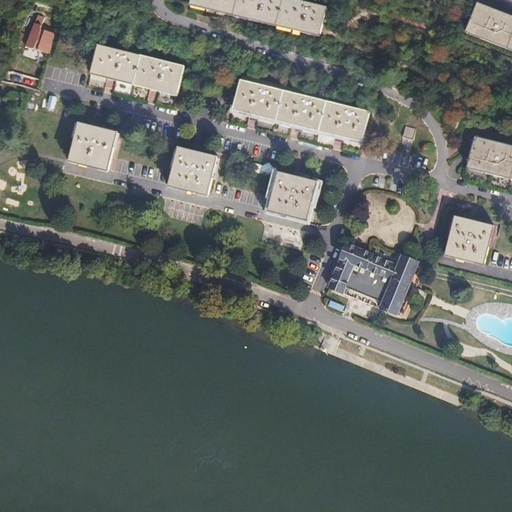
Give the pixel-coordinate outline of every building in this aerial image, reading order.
[(328,10),(287,0),(192,0),(191,8),(321,40),(328,10)] [(511,50),(511,18),(477,5),(467,33),(511,50)] [(41,29),(42,26),(34,23),(26,46),(50,54),(56,35),(41,29)] [(98,46),(91,76),(177,98),(184,67),(98,46)] [(371,114),(240,81),(233,111),(363,144),(371,114)] [(78,125),(69,162),(108,172),(118,134),(78,125)] [(415,130),(406,127),(403,139),(413,141),(415,130)] [(511,147),(475,138),(468,166),(511,177),(511,147)] [(178,149),(169,187),(208,196),(217,159),(178,149)] [(268,211),(308,220),(317,183),(278,174),(268,211)] [(455,217),(445,254),(485,264),(494,227),(455,217)] [(329,289),(397,316),(418,264),(402,257),(399,265),(374,254),(373,256),(346,246),(340,260),(341,260),(329,289)]
